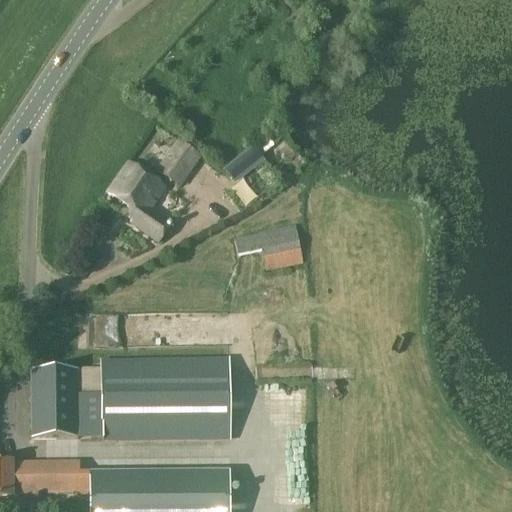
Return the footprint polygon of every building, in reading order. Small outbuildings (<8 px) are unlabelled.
[(156,174),(180,190),(200,160),(177,143),(156,174)] [(254,147),(224,170),(236,184),(265,160),(254,147)] [(137,230),(160,245),(172,227),(150,212),(165,190),(128,165),(107,196),(143,220),(137,230)] [(302,266),(294,228),(257,236),(257,237),(234,242),(238,261),(261,256),(265,274),(302,266)] [(231,443),(229,361),(100,362),(100,372),(30,372),(31,442),(231,443)] [(77,503),(89,503),(89,476),(79,476),(79,465),(11,465),(0,465),(0,501),(38,500),(38,497),(77,497),(77,503)] [(89,476),(89,503),(89,511),(229,511),(229,474),(89,476)]
